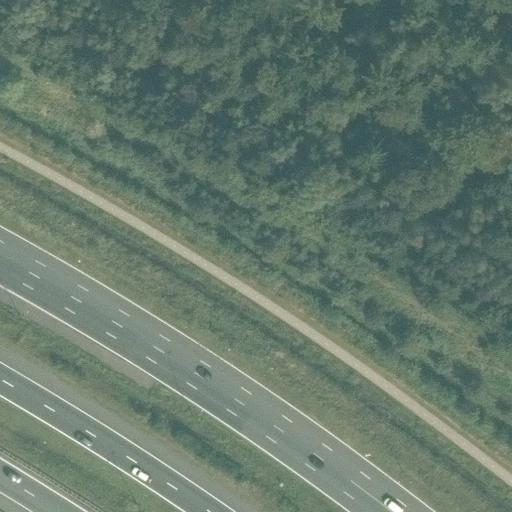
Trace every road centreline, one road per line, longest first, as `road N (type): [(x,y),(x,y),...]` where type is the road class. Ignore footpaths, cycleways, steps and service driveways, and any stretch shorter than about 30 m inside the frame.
road 1 (trunk): [(345,482),(189,373),(0,259)]
road 2 (unclassified): [(222,0),(511,91)]
road 3 (motorway): [(204,511),(0,384)]
